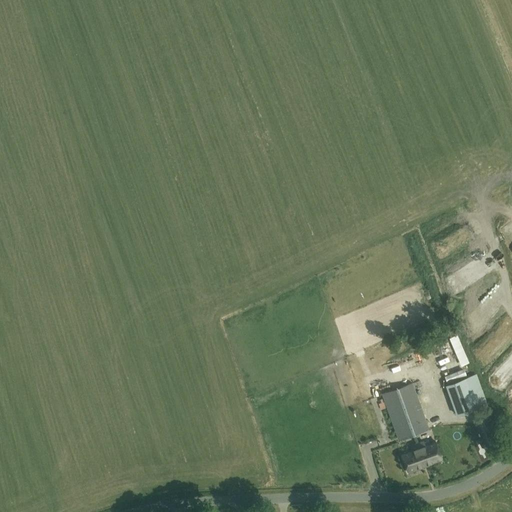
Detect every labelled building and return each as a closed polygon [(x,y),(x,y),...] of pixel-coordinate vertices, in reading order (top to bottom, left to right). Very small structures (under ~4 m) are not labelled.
[(460,247),(494,228),(486,212),(451,231),(460,247)] [(471,376),(446,385),(457,415),(482,407),(471,376)] [(398,437),(398,438),(428,427),(427,427),(412,383),(382,393),(398,437)] [(401,453),(408,473),(423,467),(423,466),(428,464),(441,459),(435,441),(425,445),(423,441),(410,446),(412,450),(401,453)] [(456,458),(461,474),(471,471),(466,455),(456,458)]
